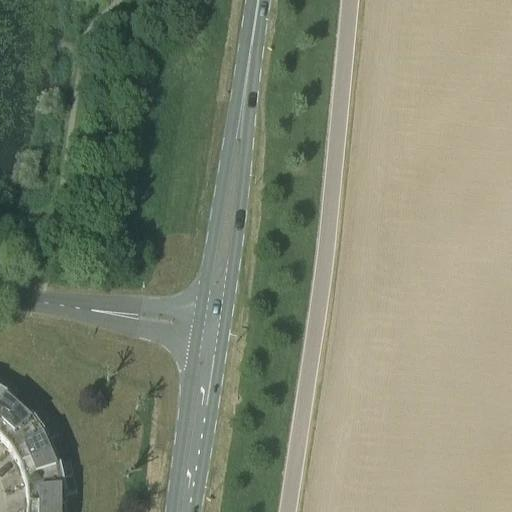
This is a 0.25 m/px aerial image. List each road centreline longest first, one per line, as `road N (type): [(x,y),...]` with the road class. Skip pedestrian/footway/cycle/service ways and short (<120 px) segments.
road 1 (unclassified): [(290,511),(352,0)]
road 2 (secondary): [(222,330),(246,143),(244,88)]
road 3 (secondary): [(244,88),(197,326)]
road 4 (unclassified): [(0,293),(197,326)]
road 5 (secondary): [(197,326),(170,511)]
road 6 (secondary): [(193,511),(222,330)]
